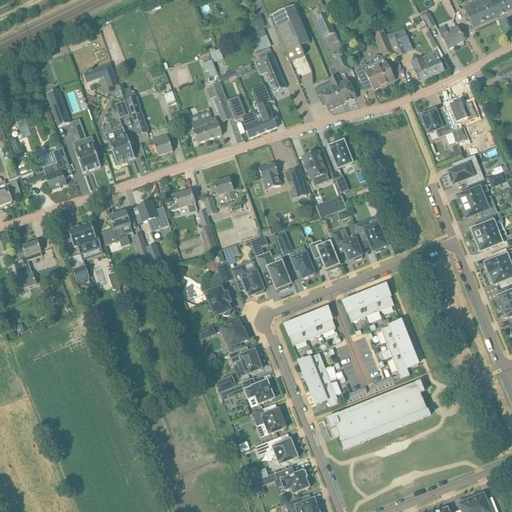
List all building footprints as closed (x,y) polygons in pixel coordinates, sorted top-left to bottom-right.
[(489,0),(481,0),(463,8),(469,20),(473,29),(497,18),(491,3),(489,0)] [(511,0),(496,0),(491,3),(497,18),(511,10),(511,0)] [(293,8),(269,18),(288,63),(304,56),(301,48),(309,45),(293,8)] [(429,15),(423,18),(429,29),(435,26),(429,15)] [(260,16),(254,19),(255,20),(258,28),(259,30),(265,28),(260,16)] [(326,17),(317,20),(325,38),(334,34),(326,17)] [(444,27),(438,31),(441,38),(444,42),(448,51),(464,42),(459,34),(457,29),(448,34),(444,27)] [(265,30),(253,35),(261,52),(272,46),(265,30)] [(400,31),(387,36),(389,41),(397,58),(406,54),(402,45),(408,42),(405,35),(403,30),(400,31)] [(385,35),(376,39),(381,51),(384,57),(393,53),(390,47),(385,35)] [(260,61),(255,64),(260,77),(266,74),(270,84),(274,94),(287,88),(283,79),(271,51),(259,56),(260,61)] [(215,52),(209,54),(212,61),(218,59),(215,52)] [(337,61),(335,62),(341,76),(351,71),(345,57),(343,52),(335,56),(337,61)] [(420,60),(411,64),(415,74),(419,83),(444,72),(440,63),(439,60),(436,53),(420,60)] [(208,55),(201,59),(204,65),(201,66),(205,73),(208,72),(210,77),(217,75),(212,62),(208,55)] [(356,70),(355,71),(357,75),(361,84),(368,80),(373,91),(382,88),(381,86),(394,79),(387,63),(386,64),(384,60),(382,58),(379,57),(375,57),(373,59),(371,62),(371,65),(366,67),(366,66),(356,70)] [(110,65),(97,69),(100,80),(104,78),(108,89),(118,86),(110,65)] [(511,67),(507,70),(496,76),(502,86),(511,80),(511,67)] [(235,72),(236,76),(238,79),(244,77),(240,69),(235,72)] [(336,77),(329,80),(341,106),(356,100),(356,99),(348,81),(338,86),(336,81),(338,81),(336,77)] [(216,87),(206,90),(210,101),(213,99),(216,107),(222,123),(232,120),(231,119),(234,118),(228,103),(227,103),(221,85),(219,86),(216,87)] [(264,86),(252,91),(255,103),(257,108),(260,114),(262,120),(257,122),(256,123),(261,135),(277,129),(267,104),(272,102),(264,86)] [(320,94),(321,97),(323,101),(320,102),(323,107),(325,106),(328,112),(341,106),(333,88),(320,94)] [(131,89),(123,91),(127,102),(138,136),(147,133),(148,133),(136,99),(134,93),(132,94),(131,89)] [(58,91),(47,95),(58,128),(70,124),(58,91)] [(172,92),(164,95),(168,107),(172,106),(176,104),(172,92)] [(238,99),(228,103),(234,118),(235,123),(243,120),(245,127),(246,130),(250,140),(261,135),(256,123),(257,122),(254,116),(254,113),(246,117),(238,99)] [(450,112),(445,114),(458,146),(467,142),(459,124),(467,121),(468,124),(478,120),(471,104),(463,107),(461,101),(448,106),(450,112)] [(124,103),(116,106),(120,119),(129,116),(124,103)] [(186,110),(180,113),(184,125),(190,123),(189,119),(186,110)] [(429,112),(419,116),(422,125),(424,124),(428,135),(436,132),(439,140),(453,134),(446,117),(439,120),(435,111),(429,114),(429,112)] [(212,121),(192,127),(195,135),(198,145),(222,137),(219,127),(218,124),(216,119),(212,121)] [(22,138),(31,135),(26,120),(18,123),(22,138)] [(123,129),(104,136),(107,144),(109,143),(117,165),(135,159),(127,136),(126,136),(123,129)] [(509,135),(500,139),(502,144),(511,139),(509,135)] [(167,136),(153,141),(154,145),(155,148),(158,158),(173,153),(170,143),(169,140),(167,136)] [(92,138),(73,144),(76,152),(75,152),(83,175),(101,168),(93,146),(95,146),(92,138)] [(330,148),(329,148),(338,171),(353,165),(350,158),(352,157),(349,149),(346,149),(344,142),(338,145),(337,142),(329,146),(330,148)] [(457,145),(451,147),(454,154),(459,152),(457,145)] [(53,153),(39,158),(43,169),(44,173),(46,178),(47,181),(51,191),(51,190),(52,192),(61,189),(60,187),(66,185),(64,180),(72,177),(63,149),(53,153)] [(305,158),(303,159),(305,165),(312,181),(319,178),(322,185),(329,182),(326,175),(327,175),(318,153),(305,158)] [(26,155),(14,159),(22,179),(33,175),(26,155)] [(454,171),(448,174),(453,187),(473,178),(471,173),(479,169),(474,157),(452,165),(454,171)] [(138,167),(142,176),(149,173),(145,164),(138,167)] [(266,168),(259,170),(262,181),(263,181),(266,189),(273,187),(273,189),(281,187),(278,176),(275,166),(274,166),(272,164),(266,165),(266,168)] [(501,168),(493,171),(495,177),(503,174),(501,168)] [(298,169),(285,174),(288,185),(293,183),(298,199),(307,196),(298,169)] [(495,177),(489,180),(492,188),(507,183),(503,174),(495,177)] [(343,177),(335,180),(341,194),(349,191),(343,177)] [(229,180),(214,185),(218,197),(225,195),(227,202),(235,200),(233,192),(229,180)] [(0,207),(12,203),(10,197),(20,194),(16,181),(5,184),(7,188),(0,190),(0,207)] [(457,199),(456,201),(459,207),(461,208),(462,209),(484,200),(482,195),(488,193),(486,187),(480,189),(479,188),(457,197),(457,199)] [(176,202),(169,205),(171,212),(187,207),(190,215),(197,213),(195,205),(191,192),(175,197),(176,202)] [(316,207),(316,208),(320,220),(323,219),(324,218),(331,215),(347,209),(346,208),(342,197),(341,197),(342,199),(340,200),(339,200),(336,201),(317,209),(316,207)] [(462,210),(461,212),(463,218),(466,219),(466,220),(479,215),(488,211),(486,205),(493,202),(491,198),(484,200),(462,209),(462,210)] [(212,199),(204,201),(209,216),(216,214),(212,199)] [(151,204),(138,209),(143,224),(148,222),(152,233),(161,230),(170,227),(163,208),(162,208),(162,209),(154,212),(151,204)] [(241,204),(233,207),(235,212),(234,212),(235,214),(242,211),(242,209),(241,204)] [(348,211),(338,215),(340,222),(350,218),(348,211)] [(206,212),(199,214),(203,228),(204,227),(212,252),(217,250),(210,226),(206,212)] [(114,230),(101,234),(106,247),(118,243),(116,239),(117,239),(118,238),(122,248),(129,246),(126,236),(133,234),(130,226),(126,213),(109,218),(114,230)] [(471,232),(470,234),(472,240),(475,241),(475,242),(497,233),(504,231),(501,224),(502,223),(498,214),(497,214),(481,220),(482,221),(484,226),(476,229),(471,231),(471,232)] [(368,222),(355,227),(362,244),(369,242),(373,253),(375,252),(376,254),(380,252),(381,250),(387,247),(378,225),(370,228),(368,222)] [(83,227),(68,232),(74,249),(77,248),(80,255),(101,248),(97,237),(95,237),(91,224),(90,225),(88,223),(83,225),(83,227)] [(341,231),(331,235),(336,247),(342,244),(349,262),(355,260),(356,262),(362,259),(361,257),(362,257),(361,255),(363,255),(360,246),(358,247),(355,240),(350,243),(345,231),(341,232),(341,231)] [(476,244),(475,246),(477,251),(479,252),(480,253),(502,244),(499,238),(506,235),(505,234),(504,231),(497,233),(475,242),(475,243),(476,244)] [(141,235),(134,238),(138,252),(142,262),(150,260),(146,249),(141,235)] [(285,235),(276,238),(283,257),(292,253),(285,235)] [(6,241),(0,243),(0,254),(9,252),(6,241)] [(258,241),(250,244),(257,259),(264,256),(262,250),(258,241)] [(16,261),(13,262),(18,278),(32,273),(28,262),(42,257),(41,253),(42,253),(41,252),(38,243),(22,248),(23,250),(16,252),(19,260),(16,261)] [(316,245),(310,247),(315,261),(321,259),(326,272),(330,270),(330,272),(338,269),(337,267),(339,266),(330,244),(318,249),(316,245)] [(156,246),(146,249),(150,260),(153,269),(164,266),(156,246)] [(485,267),(483,268),(486,275),(485,275),(486,277),(511,266),(511,263),(511,260),(511,259),(511,247),(509,248),(497,253),(499,259),(484,265),(485,267)] [(230,249),(223,252),(227,262),(234,260),(230,249)] [(264,256),(257,259),(263,276),(269,274),(276,291),(279,290),(280,293),(289,289),(288,287),(291,286),(282,264),(274,267),(269,254),(264,256)] [(306,255),(292,261),(296,273),(299,272),(302,281),(315,276),(306,255)] [(214,300),(209,302),(215,317),(222,315),(224,317),(226,317),(227,317),(229,316),(230,314),(230,311),(227,305),(230,304),(227,295),(224,296),(221,289),(220,289),(219,287),(221,284),(223,283),(223,284),(233,280),(227,265),(217,269),(219,274),(215,276),(212,280),(211,284),(210,288),(211,293),(214,300)] [(511,266),(486,277),(487,279),(487,278),(490,285),(492,284),(493,287),(508,281),(510,287),(511,285),(511,266)] [(85,267),(73,271),(77,284),(89,280),(85,267)] [(181,267),(176,276),(182,279),(187,271),(181,267)] [(238,269),(232,271),(236,283),(242,281),(249,298),(256,295),(257,297),(264,294),(263,292),(264,292),(261,283),(262,283),(259,276),(257,277),(255,270),(247,273),(245,269),(239,271),(238,269)] [(121,289),(116,273),(108,276),(113,289),(112,290),(113,292),(116,291),(117,294),(121,292),(120,290),(121,289)] [(32,274),(13,280),(17,293),(37,287),(32,274)] [(498,300),(496,301),(499,308),(501,307),(502,309),(511,305),(511,285),(510,287),(505,288),(506,289),(508,294),(497,298),(498,300)] [(386,287),(372,293),(380,313),(394,307),(386,287)] [(372,293),(358,298),(366,319),(380,313),(372,293)] [(358,298),(344,304),(352,324),(366,319),(358,298)] [(503,311),(501,312),(504,319),(506,318),(506,320),(511,317),(511,305),(502,309),(503,311)] [(328,311),(313,317),(321,337),(336,331),(328,311)] [(313,317),(299,322),(308,342),(321,337),(313,317)] [(299,322),(285,328),(293,348),(308,342),(299,322)] [(239,323),(221,330),(226,343),(227,343),(230,352),(241,348),(239,344),(248,341),(244,331),(242,331),(239,323)] [(401,323),(381,331),(387,345),(407,337),(401,323)] [(212,328),(197,333),(200,341),(214,335),(212,328)] [(407,337),(387,345),(392,359),(412,351),(407,337)] [(412,351),(392,359),(401,381),(410,377),(407,370),(418,366),(412,351)] [(238,352),(229,356),(233,366),(242,362),(247,376),(248,376),(262,370),(255,352),(241,357),(238,352)] [(320,356),(300,364),(305,378),(325,370),(320,356)] [(325,370),(305,378),(311,392),(331,384),(325,370)] [(232,378),(215,384),(219,394),(231,389),(236,387),(232,378)] [(253,380),(242,385),(245,393),(248,400),(256,397),(259,405),(259,406),(274,400),(273,398),(275,397),(272,389),(270,390),(267,383),(256,387),(253,380)] [(420,383),(326,420),(334,440),(337,439),(340,438),(344,450),(342,450),(343,451),(431,416),(431,415),(429,416),(420,395),(425,393),(420,383)] [(331,384),(311,392),(317,406),(327,402),(330,409),(340,405),(331,384)] [(236,387),(231,389),(234,397),(245,393),(242,385),(236,387)] [(263,411),(252,415),(257,428),(265,425),(269,436),(286,430),(278,411),(265,416),(263,411)] [(264,445),(256,448),(259,458),(266,455),(268,454),(267,452),(273,449),(277,460),(280,467),(298,460),(291,441),(283,445),(280,438),(264,445)] [(247,442),(239,445),(242,453),(250,450),(247,442)] [(160,455),(150,458),(155,470),(164,467),(160,455)] [(275,475),(272,476),(275,483),(276,487),(275,488),(278,495),(285,493),(291,490),(293,495),(293,496),(310,489),(306,479),(307,479),(305,473),(303,474),(303,472),(295,476),(292,468),(275,475)] [(258,473),(250,476),(254,484),(260,481),(269,477),(266,469),(258,473)] [(260,481),(254,484),(257,493),(263,491),(262,488),(260,481)] [(476,499),(471,501),(475,511),(497,511),(492,499),(486,502),(483,496),(482,497),(480,495),(476,497),(476,499)] [(300,500),(285,506),(287,511),(318,511),(317,507),(316,507),(314,501),(303,505),(300,500)] [(461,511),(459,511),(475,511),(471,501),(467,503),(465,501),(461,503),(461,505),(459,506),(461,511)]
